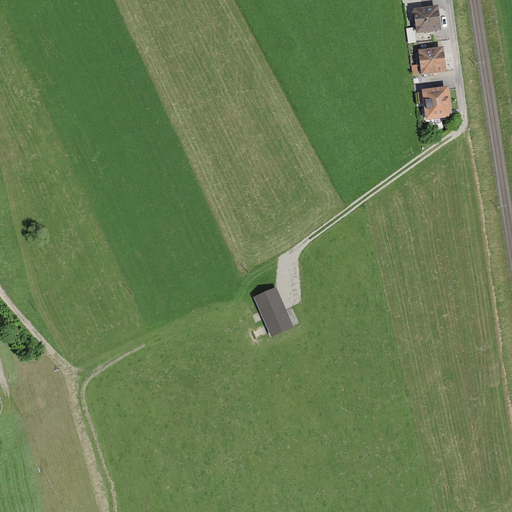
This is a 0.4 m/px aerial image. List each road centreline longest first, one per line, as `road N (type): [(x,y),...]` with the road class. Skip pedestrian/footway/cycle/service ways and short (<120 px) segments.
road 1 (track): [(0,291),(71,370),(417,161),(464,126),(463,108)]
road 2 (track): [(464,126),(487,159),(511,327)]
